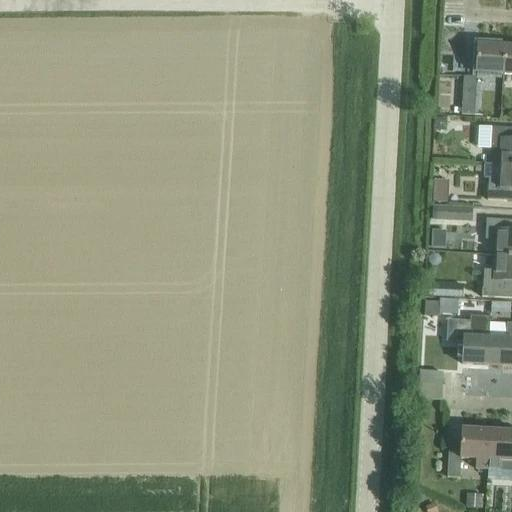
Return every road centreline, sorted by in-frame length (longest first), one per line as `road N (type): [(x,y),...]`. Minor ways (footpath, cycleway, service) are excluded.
road 1 (unclassified): [(372,394),(393,0)]
road 2 (track): [(393,3),(0,6)]
